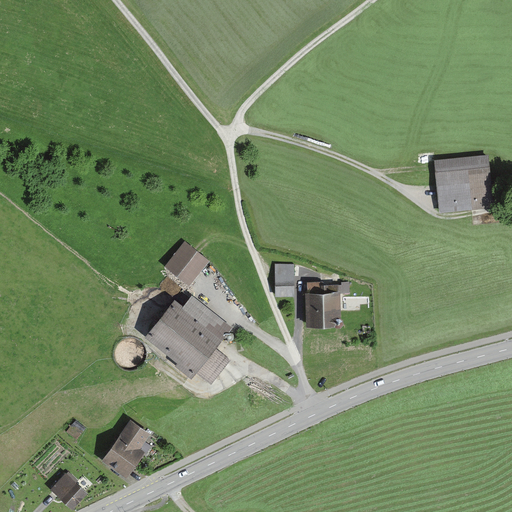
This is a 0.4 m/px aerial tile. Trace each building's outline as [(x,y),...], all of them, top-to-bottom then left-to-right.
[(434,161),(434,163),(435,169),(439,211),(480,207),(479,201),(490,200),(487,177),(485,156),(434,161)] [(166,267),(170,270),(185,283),(195,271),(204,259),(185,243),(166,267)] [(274,265),(274,276),(287,276),(288,294),(293,294),(292,264),(274,265)] [(287,276),(274,276),(274,295),(288,294),(287,276)] [(340,320),(338,318),(337,285),(327,285),(327,293),(320,293),(320,282),(305,283),(307,324),(333,323),(335,325),(338,325),(340,323),(340,320)] [(207,312),(190,298),(180,310),(172,304),(148,334),(180,360),(178,362),(191,372),(193,370),(207,381),(225,358),(211,347),(219,337),(217,335),(224,326),(207,312)] [(139,453),(134,450),(147,433),(130,421),(115,440),(118,443),(107,458),(126,472),(139,453)] [(56,493),(70,507),(84,492),(64,473),(50,488),(56,493)]
